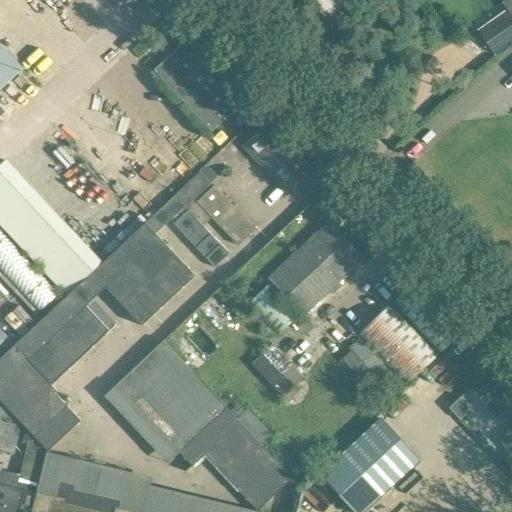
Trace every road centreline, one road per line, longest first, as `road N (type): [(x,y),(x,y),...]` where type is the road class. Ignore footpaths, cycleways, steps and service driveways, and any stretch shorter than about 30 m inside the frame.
road 1 (unclassified): [(511,319),(212,0)]
road 2 (unknown): [(136,27),(83,48),(20,0)]
